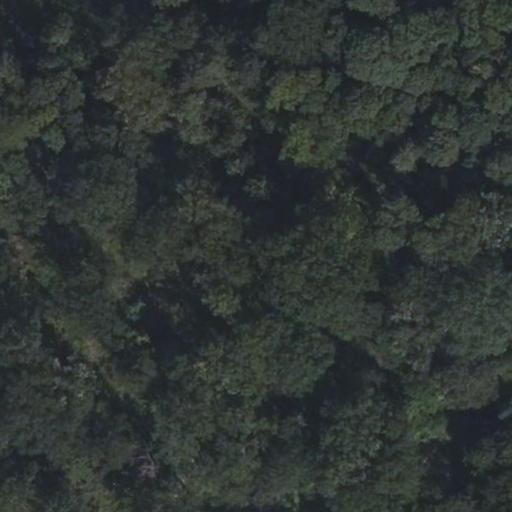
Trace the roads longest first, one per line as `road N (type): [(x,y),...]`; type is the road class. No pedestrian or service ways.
road 1 (track): [(163,511),(371,125)]
road 2 (track): [(371,125),(437,0)]
